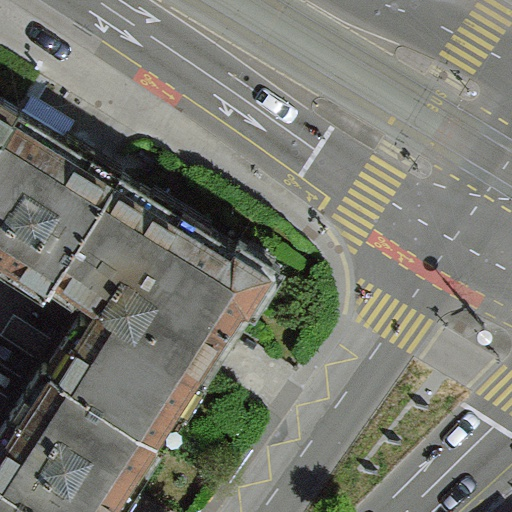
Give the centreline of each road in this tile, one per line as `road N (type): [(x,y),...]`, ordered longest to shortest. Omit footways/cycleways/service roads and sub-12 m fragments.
road 1 (primary): [(92,0),(455,234)]
road 2 (secondary): [(455,234),(264,511)]
road 3 (primary): [(511,65),(375,0)]
road 4 (secondary): [(419,511),(511,428)]
